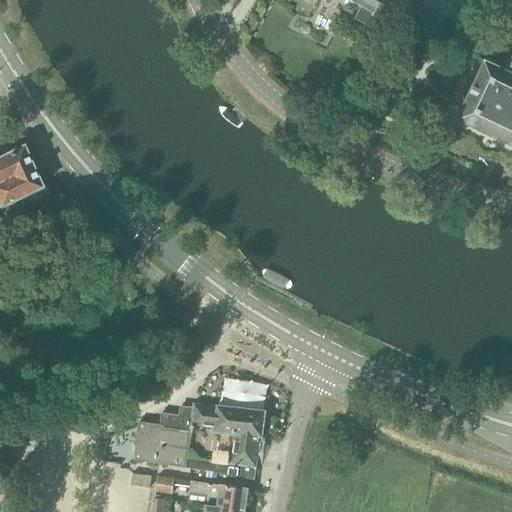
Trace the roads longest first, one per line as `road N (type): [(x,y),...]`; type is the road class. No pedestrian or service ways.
road 1 (secondary): [(324,354),(218,290),(137,217),(69,143),(0,42)]
road 2 (tertiary): [(511,203),(342,148),(261,92),(201,0)]
road 3 (secondary): [(511,425),(324,354)]
road 4 (unclassified): [(277,511),(308,374),(324,354)]
